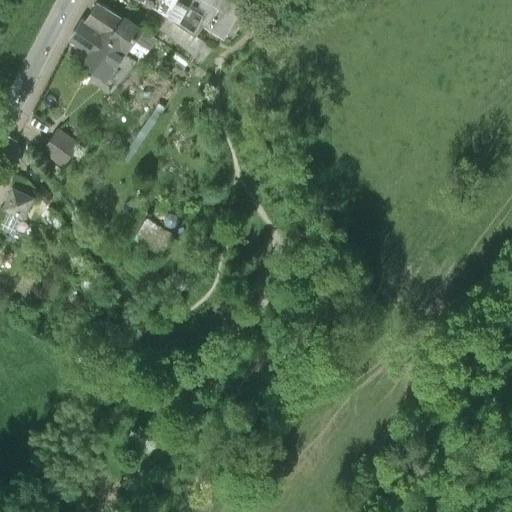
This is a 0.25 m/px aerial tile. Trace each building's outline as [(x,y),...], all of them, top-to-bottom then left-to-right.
[(144,0),(154,6),(168,17),(167,17),(196,37),(203,26),(209,30),(212,25),(224,32),(242,0),(144,0)] [(82,20),(70,39),(95,57),(89,66),(119,87),(138,60),(140,62),(155,40),(125,18),(123,21),(98,5),(86,23),(82,20)] [(154,6),(144,18),(196,58),(206,44),(196,37),(167,17),(168,17),(154,6)] [(187,64),(175,55),(172,59),(184,69),(187,64)] [(58,131),(43,152),(64,167),(79,145),(58,131)] [(14,189),(4,208),(24,218),(34,198),(14,189)] [(174,235),(145,218),(132,239),(160,256),(174,235)]
